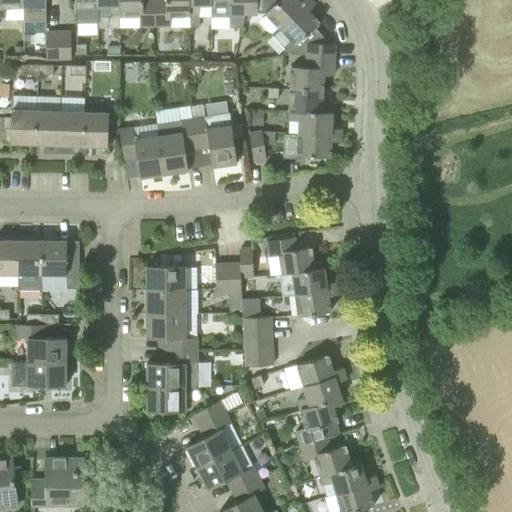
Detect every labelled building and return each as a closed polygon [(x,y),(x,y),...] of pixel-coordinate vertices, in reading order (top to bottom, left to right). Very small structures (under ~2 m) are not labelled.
[(0,0),(0,17),(23,17),(23,7),(23,6),(23,0),(0,0)] [(45,0),(23,0),(23,6),(23,7),(24,33),(46,33),(46,32),(45,0)] [(76,0),(77,22),(99,22),(98,6),(98,0),(76,0)] [(120,16),(119,0),(98,0),(98,6),(110,5),(110,16),(120,16)] [(119,0),(120,16),(139,15),(139,26),(155,26),(154,0),(119,0)] [(170,15),(189,15),(188,0),(154,0),(155,26),(171,25),(170,15)] [(199,4),(211,4),(210,0),(188,0),(189,15),(189,28),(200,28),(199,15),(199,4)] [(230,14),(245,14),(244,0),(210,0),(211,4),(229,3),(230,14)] [(280,28),(310,0),(300,0),(300,1),(298,0),(244,0),(245,14),(257,14),(257,13),(265,13),(280,28)] [(316,4),(312,0),(310,0),(280,28),(293,42),(285,50),(290,54),(306,55),(334,56),(335,44),(330,43),(319,32),(315,27),(319,22),(314,16),(309,11),(316,4)] [(46,32),(46,33),(47,60),(59,59),(59,31),(46,32)] [(59,31),(59,59),(71,59),(71,31),(59,31)] [(86,54),(86,45),(76,45),(76,54),(86,54)] [(108,47),(108,55),(121,55),(121,46),(108,47)] [(290,88),(323,89),(323,74),(334,75),(334,56),(306,55),(305,67),(291,67),(290,88)] [(110,71),(110,61),(94,61),(94,70),(110,71)] [(21,74),(38,75),(38,65),(22,64),(21,74)] [(38,65),(38,75),(53,75),(53,65),(38,65)] [(86,75),(85,65),(70,65),(69,75),(86,75)] [(0,95),(9,97),(11,85),(1,83),(0,92),(0,95)] [(278,88),(268,88),(268,98),(278,98),(278,88)] [(322,105),(323,89),(290,88),(290,111),(332,112),(332,105),(322,105)] [(10,142),(35,143),(36,111),(37,94),(12,93),(10,142)] [(60,112),(36,111),(35,143),(59,144),(60,112)] [(331,127),(332,112),(290,111),(289,121),(299,121),(299,133),(341,134),(341,128),(331,127)] [(83,145),(84,112),(60,112),(59,144),(83,145)] [(84,112),(83,145),(108,146),(109,113),(84,112)] [(252,125),(264,125),(264,112),(252,112),(252,125)] [(229,113),(192,118),(197,148),(209,146),(212,166),(237,162),(229,113)] [(159,135),(165,173),(188,170),(185,149),(197,148),(192,118),(156,124),(158,135),(159,135)] [(158,135),(156,124),(120,129),(124,159),(137,157),(140,177),(165,173),(159,135),(158,135)] [(254,160),(266,159),(263,132),(251,133),(254,160)] [(341,134),(299,133),(298,155),(330,156),(330,141),(341,141),(341,134)] [(280,255),(282,274),(293,273),(292,271),(324,267),(323,260),(313,262),(311,246),(297,248),(295,237),(267,240),(269,256),(280,255)] [(0,239),(0,273),(18,273),(18,240),(0,239)] [(18,240),(18,273),(18,288),(42,288),(42,273),(42,240),(18,240)] [(79,273),(79,240),(42,240),(42,273),(79,273)] [(240,248),(240,262),(241,277),(253,276),(252,248),(240,248)] [(242,292),(241,277),(240,262),(227,263),(228,292),(229,312),(242,312),(242,298),(242,292)] [(228,292),(227,263),(215,263),(216,293),(228,292)] [(147,290),(185,290),(185,289),(196,289),(196,267),(185,267),(185,265),(147,265),(147,290)] [(293,273),(282,274),(279,275),(282,296),(296,294),(337,288),(336,281),(327,282),(324,267),(292,271),(293,273)] [(338,294),(337,288),(296,294),(299,316),(331,311),(328,296),(338,294)] [(185,313),(185,290),(147,290),(147,313),(185,313)] [(259,297),(242,298),(242,312),(243,330),(272,329),(271,316),(260,317),(259,297)] [(0,319),(9,320),(9,309),(0,309),(0,319)] [(166,350),(197,349),(197,337),(196,337),(196,313),(185,313),(147,313),(147,338),(166,338),(166,350)] [(26,324),(42,324),(42,314),(26,314),(26,324)] [(58,314),(42,314),(42,324),(46,324),(58,324),(58,314)] [(42,324),(26,324),(17,324),(17,337),(28,337),(28,360),(66,361),(66,337),(46,337),(46,324),(42,324)] [(243,342),(272,341),(272,329),(243,330),(243,342)] [(273,353),(272,341),(243,342),(244,354),(273,353)] [(197,363),(197,349),(166,350),(166,362),(147,362),(147,387),(185,386),(198,386),(197,363)] [(274,365),(273,353),(244,354),(245,366),(274,365)] [(304,385),(344,373),(343,367),(334,370),(330,355),(298,364),(304,385)] [(66,361),(28,360),(27,386),(66,386),(66,361)] [(301,409),(341,397),(337,382),(346,379),(344,373),(304,385),(308,397),(298,400),(301,409)] [(251,378),(254,387),(262,384),(260,375),(251,378)] [(185,386),(147,387),(147,411),(185,411),(185,386)] [(301,445),(328,437),(338,434),(334,423),(338,422),(333,407),(344,403),(341,397),(301,409),(306,428),(297,431),(301,445)] [(198,426),(224,412),(219,401),(193,414),(198,426)] [(263,408),(255,411),(258,420),(266,417),(263,408)] [(198,468),(232,449),(221,429),(230,424),(224,412),(198,426),(204,436),(186,445),(198,468)] [(331,448),(328,437),(301,445),(306,460),(316,457),(321,475),(361,462),(359,456),(349,459),(345,444),(331,448)] [(243,472),(232,449),(198,468),(208,489),(226,480),(232,491),(258,477),(253,466),(243,472)] [(84,505),(84,457),(45,457),(45,480),(32,479),(32,505),(84,505)] [(0,507),(17,506),(11,458),(0,459),(0,507)] [(337,493),(377,481),(375,474),(365,477),(361,462),(321,475),(324,486),(334,483),(337,493)] [(265,489),(258,477),(232,491),(237,502),(219,511),(220,511),(263,511),(255,494),(265,489)] [(377,481),(337,493),(341,511),(340,511),(360,511),(360,509),(374,505),(369,490),(379,487),(377,481)]
